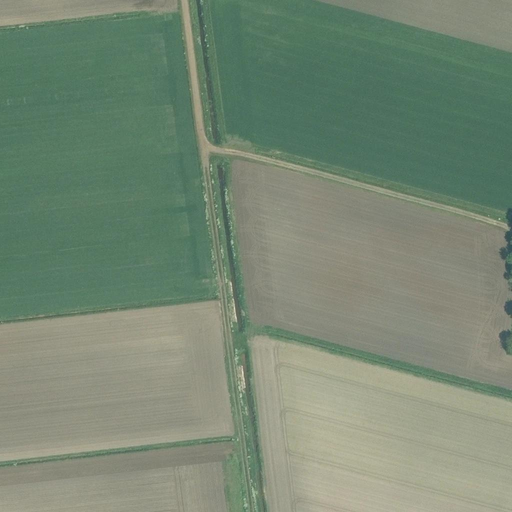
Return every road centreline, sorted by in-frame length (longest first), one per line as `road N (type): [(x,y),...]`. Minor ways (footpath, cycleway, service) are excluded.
road 1 (unclassified): [(183,0),(203,145),(508,228)]
road 2 (track): [(203,145),(227,338)]
road 3 (track): [(251,511),(227,338)]
